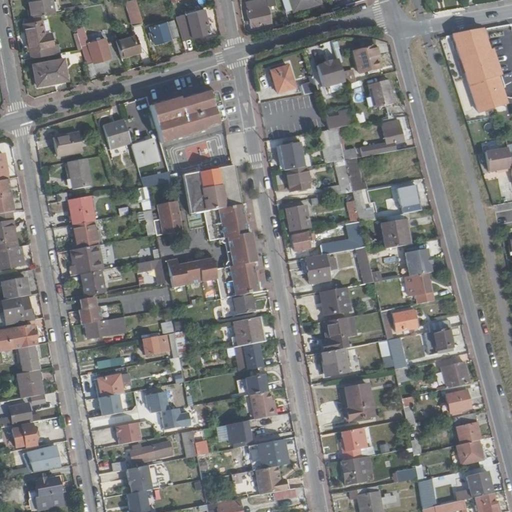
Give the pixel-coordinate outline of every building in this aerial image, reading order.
[(28,0),(31,18),(55,13),(52,0),(28,0)] [(132,27),(142,25),(134,0),(125,2),(132,27)] [(254,0),(245,2),(250,26),(269,22),(266,6),(273,5),(272,0),(254,0)] [(280,0),(284,10),(292,8),(293,11),(320,3),(318,0),(280,0)] [(174,17),(182,41),(208,34),(202,10),(174,17)] [(29,52),(30,59),(60,53),(58,45),(53,46),(48,19),(22,25),(28,52),(29,52)] [(164,23),(169,39),(177,37),(172,21),(164,23)] [(153,44),(169,39),(164,23),(148,28),(153,44)] [(505,104),(485,39),(499,37),(497,28),(451,36),(477,113),(505,104)] [(82,50),(86,64),(109,57),(104,39),(86,45),(82,32),(77,33),(82,50)] [(139,52),(135,36),(116,41),(122,58),(139,52)] [(381,68),(376,47),(355,53),(361,74),(369,72),(381,68)] [(35,86),(50,83),(49,81),(66,78),(63,60),(32,65),(35,86)] [(324,89),(345,82),(342,73),(339,61),(332,63),(325,65),(318,67),(324,89)] [(272,71),(279,93),(295,88),(289,66),(272,71)] [(345,82),(346,85),(358,82),(355,69),(342,73),(345,82)] [(368,85),(374,109),(395,104),(389,80),(368,85)] [(305,95),(319,92),(316,82),(302,86),(305,95)] [(155,106),(151,107),(160,142),(164,141),(166,136),(171,134),(175,138),(180,137),(180,140),(203,134),(202,131),(210,129),(209,126),(216,124),(220,123),(222,119),(216,96),(212,94),(208,95),(201,97),(200,95),(179,100),(178,97),(170,99),(171,102),(166,103),(164,109),(159,110),(155,106)] [(170,99),(150,104),(151,107),(155,106),(159,110),(164,109),(166,103),(171,102),(170,99)] [(327,120),(330,130),(337,129),(358,125),(354,112),(341,115),(341,116),(327,120)] [(129,142),(124,121),(104,127),(111,151),(130,146),(129,142)] [(362,157),(396,151),(395,144),(404,142),(400,121),(383,124),(386,141),(360,146),(362,157)] [(342,150),(337,129),(330,130),(327,130),(331,147),(334,162),(345,161),(342,150)] [(57,158),(82,153),(79,133),(53,139),(57,158)] [(164,141),(160,142),(160,144),(180,140),(180,137),(175,138),(171,134),(166,136),(164,141)] [(143,144),(131,147),(136,167),(158,161),(153,141),(143,144)] [(288,170),(305,167),(300,142),(280,146),(285,171),(288,170)] [(353,147),(342,150),(345,161),(356,158),(353,147)] [(511,154),(508,156),(506,149),(485,153),(488,172),(502,170),(502,172),(510,171),(511,181),(511,154)] [(9,180),(5,155),(0,155),(0,181),(8,180),(9,180)] [(86,158),(67,162),(72,191),(91,187),(86,158)] [(352,191),(367,189),(365,179),(361,180),(356,158),(345,161),(347,169),(352,191)] [(347,169),(345,161),(334,162),(337,172),(347,169)] [(206,225),(244,218),(234,166),(219,168),(220,172),(202,175),(202,172),(183,175),(187,193),(191,213),(204,211),(206,225)] [(311,188),(308,167),(305,167),(288,170),(292,192),(311,188)] [(344,193),(352,191),(347,169),(337,172),(340,186),(342,193),(344,193)] [(0,222),(12,220),(14,220),(13,212),(14,212),(8,180),(0,181),(0,222)] [(406,214),(422,211),(420,204),(421,203),(421,201),(420,202),(417,187),(418,187),(417,185),(397,189),(397,191),(398,191),(401,206),(400,206),(400,208),(402,207),(403,214),(406,214)] [(342,193),(340,186),(325,188),(326,196),(342,193)] [(138,213),(151,210),(147,188),(140,189),(143,207),(131,210),(132,214),(138,213)] [(370,201),(367,189),(352,191),(360,222),(375,219),(371,205),(365,206),(364,202),(370,201)] [(344,193),(351,223),(360,222),(352,191),(344,193)] [(58,202),(68,200),(66,194),(57,196),(58,202)] [(95,221),(90,196),(69,200),(74,225),(93,221),(95,221)] [(325,196),(311,199),(312,206),(327,204),(325,196)] [(156,234),(181,230),(176,200),(155,203),(158,218),(153,219),(153,221),(156,234)] [(290,231),(309,228),(305,206),(286,209),(290,231)] [(153,221),(153,219),(151,210),(138,213),(140,224),(145,223),(153,221)] [(403,214),(381,218),(382,224),(407,220),(406,214),(403,214)] [(247,233),(244,218),(206,225),(209,239),(223,237),(224,237),(234,235),(240,240),(248,239),(247,233)] [(0,250),(17,247),(12,220),(0,222),(0,250)] [(382,224),(386,249),(410,244),(411,244),(407,220),(382,224)] [(74,250),(97,245),(97,243),(94,231),(93,221),(74,225),(73,225),(75,240),(71,241),(73,250),(74,250)] [(148,236),(156,234),(153,221),(145,223),(148,236)] [(360,222),(351,223),(357,249),(366,248),(360,222)] [(100,230),(94,231),(97,243),(103,242),(100,230)] [(307,233),(308,240),(316,239),(314,231),(307,233)] [(310,248),(308,240),(307,233),(292,235),(295,251),(310,248)] [(234,235),(224,237),(226,247),(249,243),(248,239),(240,240),(234,235)] [(250,254),(249,243),(226,247),(229,266),(239,264),(243,255),(250,254)] [(106,260),(103,244),(98,245),(101,261),(106,260)] [(327,255),(339,252),(338,244),(322,247),(323,255),(327,255)] [(73,267),(75,276),(81,275),(100,271),(103,271),(101,261),(98,245),(97,245),(74,250),(77,266),(73,267)] [(25,264),(21,246),(17,247),(0,250),(0,255),(2,269),(25,264)] [(360,260),(369,258),(367,252),(366,248),(357,249),(360,260)] [(429,249),(406,253),(411,276),(427,273),(433,272),(431,264),(430,257),(429,249)] [(253,267),(252,262),(250,254),(243,255),(239,264),(229,266),(228,266),(214,269),(212,258),(178,264),(176,257),(167,259),(171,282),(253,267)] [(307,258),(309,273),(311,284),(331,280),(327,255),(323,255),(307,258)] [(365,284),(374,282),(369,258),(360,260),(359,260),(365,284)] [(165,283),(160,260),(135,264),(137,273),(151,270),(151,269),(156,268),(159,284),(165,283)] [(257,291),(253,267),(171,282),(172,287),(217,279),(220,298),(232,296),(251,292),(257,291)] [(374,282),(382,280),(380,270),(372,272),(374,282)] [(104,292),(100,271),(81,275),(85,295),(104,292)] [(417,304),(435,301),(433,290),(430,291),(427,273),(411,276),(405,277),(408,295),(416,294),(417,304)] [(5,300),(29,296),(26,279),(2,283),(5,300)] [(347,287),(321,292),(325,315),(351,310),(347,287)] [(251,292),(232,296),(235,314),(254,311),(251,292)] [(79,309),(82,325),(86,324),(103,321),(100,306),(100,305),(98,305),(96,296),(80,299),(82,308),(79,309)] [(3,304),(6,324),(32,319),(29,300),(3,304)] [(414,309),(413,305),(394,308),(395,313),(414,309)] [(388,339),(394,338),(388,309),(381,311),(386,330),(388,339)] [(414,309),(395,313),(398,330),(405,329),(406,331),(410,331),(410,328),(417,327),(414,309)] [(103,321),(86,324),(88,338),(126,331),(123,317),(103,321)] [(257,317),(233,322),(238,346),(244,345),(257,342),(263,341),(261,329),(259,329),(257,317)] [(261,317),(257,317),(259,329),(261,329),(263,341),(266,341),(261,317)] [(339,349),(345,347),(343,337),(351,336),(348,317),(327,321),(330,340),(325,341),(327,351),(339,349)] [(182,320),(173,322),(175,330),(184,328),(182,320)] [(163,335),(166,334),(169,334),(174,333),(172,321),(161,323),(163,335)] [(451,327),(450,321),(434,324),(434,323),(424,325),(426,332),(435,330),(451,327)] [(34,346),(40,345),(37,330),(36,325),(33,325),(13,329),(0,331),(0,335),(3,352),(17,349),(19,349),(34,346)] [(455,348),(451,327),(435,330),(439,352),(455,348)] [(370,343),(388,339),(386,330),(368,334),(370,343)] [(174,333),(179,357),(187,356),(182,331),(174,333)] [(169,334),(173,358),(179,357),(174,333),(169,334)] [(163,335),(143,339),(145,355),(169,351),(166,334),(163,335)] [(381,358),(390,357),(388,340),(379,341),(381,358)] [(239,365),(240,371),(262,367),(257,342),(244,345),(246,360),(247,363),(239,365)] [(238,346),(235,347),(238,362),(246,360),(244,345),(238,346)] [(39,370),(34,346),(19,349),(24,373),(39,370)] [(395,368),(402,367),(398,346),(390,348),(395,367),(395,368)] [(327,351),(321,352),(323,363),(327,362),(330,374),(344,371),(339,349),(327,351)] [(173,358),(169,359),(172,372),(181,370),(179,357),(173,358)] [(466,383),(470,382),(466,361),(443,366),(448,387),(466,383)] [(412,379),(409,365),(402,367),(395,368),(399,383),(412,379)] [(46,394),(41,370),(39,370),(24,373),(19,374),(23,398),(32,397),(46,394)] [(128,373),(122,375),(124,387),(131,385),(128,373)] [(96,384),(98,397),(118,393),(123,393),(120,374),(98,378),(99,384),(96,384)] [(245,379),(248,395),(250,395),(266,391),(263,375),(245,379)] [(467,389),(466,383),(448,387),(446,388),(447,394),(467,389)] [(370,385),(348,389),(351,409),(348,410),(350,423),(376,417),(370,385)] [(471,407),(467,389),(447,394),(451,412),(471,407)] [(263,417),(276,415),(275,406),(272,407),(269,391),(266,391),(250,395),(255,419),(263,417)] [(55,392),(46,394),(32,397),(33,404),(57,400),(55,392)] [(121,413),(118,393),(98,397),(101,416),(121,413)] [(412,395),(402,397),(404,405),(411,404),(413,403),(412,395)] [(98,398),(87,399),(88,413),(99,413),(98,398)] [(411,404),(404,405),(407,418),(409,427),(416,426),(411,404)] [(10,408),(13,425),(40,420),(39,414),(30,416),(28,405),(10,408)] [(190,419),(190,420),(196,418),(194,405),(188,406),(190,419)] [(478,422),(476,413),(455,417),(457,427),(478,422)] [(247,420),(225,424),(229,444),(250,440),(247,420)] [(482,440),(478,422),(457,427),(461,444),(480,440),(482,440)] [(135,423),(116,426),(119,444),(138,441),(135,423)] [(33,431),(32,425),(22,426),(22,427),(12,429),(16,447),(26,446),(26,447),(36,446),(35,445),(34,438),(33,431)] [(364,427),(343,431),(344,439),(342,440),(346,459),(362,456),(361,447),(368,446),(364,427)] [(186,458),(190,457),(197,456),(195,443),(192,430),(182,432),(186,458)] [(419,439),(412,440),(413,455),(420,455),(419,439)] [(145,463),(174,455),(170,440),(131,451),(134,460),(143,458),(145,463)] [(461,444),(458,445),(462,464),(484,460),(480,440),(461,444)] [(388,443),(379,445),(381,453),(390,451),(388,443)] [(261,449),(265,469),(278,467),(288,465),(284,444),(261,449)] [(32,472),(65,466),(63,461),(51,463),(49,456),(58,454),(56,446),(35,452),(37,460),(30,462),(32,472)] [(242,455),(257,452),(256,446),(240,449),(242,455)] [(195,482),(202,481),(201,474),(199,464),(197,456),(190,457),(195,482)] [(346,459),(341,460),(346,485),(367,481),(365,473),(362,456),(346,459)] [(112,464),(114,471),(127,468),(126,462),(112,464)] [(199,464),(201,474),(207,473),(205,462),(199,464)] [(418,476),(416,466),(396,470),(398,480),(418,476)] [(145,467),(126,471),(131,494),(142,492),(150,490),(145,467)] [(282,491),(278,467),(265,469),(255,471),(259,495),(274,493),(282,491)] [(244,472),(232,475),(233,484),(246,482),(244,472)] [(471,496),(493,492),(489,472),(467,477),(471,496)] [(35,482),(38,496),(34,497),(37,510),(61,505),(59,493),(66,492),(63,474),(56,475),(57,479),(47,480),(46,478),(37,479),(37,482),(35,482)] [(373,485),(349,490),(351,499),(359,498),(361,511),(383,511),(380,491),(374,492),(373,485)] [(282,491),(274,493),(275,501),(297,497),(295,489),(282,491)] [(146,511),(142,492),(131,494),(126,495),(129,511),(146,511)] [(493,493),(475,497),(477,505),(483,504),(484,509),(478,510),(478,511),(499,511),(497,498),(494,499),(493,493)] [(206,505),(207,511),(242,511),(240,499),(206,505)] [(462,500),(424,507),(424,511),(452,511),(464,510),(462,500)]
